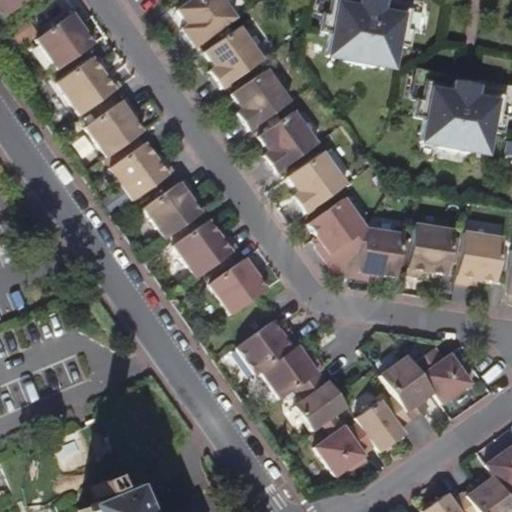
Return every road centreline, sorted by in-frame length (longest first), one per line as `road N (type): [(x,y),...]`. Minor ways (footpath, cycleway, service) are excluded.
road 1 (residential): [(103,0),(319,295),(510,338)]
road 2 (residential): [(0,126),(155,347)]
road 3 (residential): [(155,347),(271,511)]
road 4 (residential): [(350,511),(511,401)]
road 5 (residential): [(0,427),(110,383),(155,347)]
